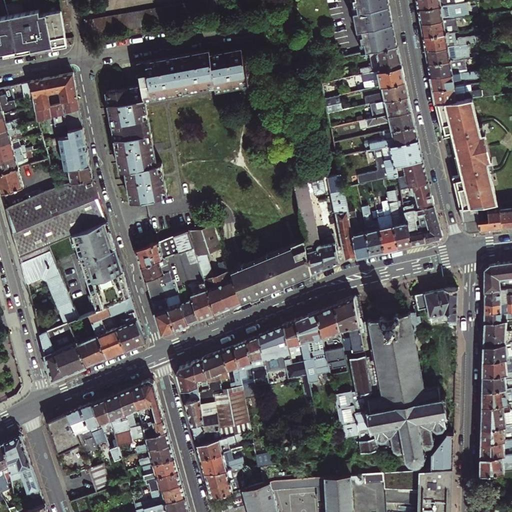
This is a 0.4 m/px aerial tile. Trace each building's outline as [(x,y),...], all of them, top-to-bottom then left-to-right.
[(224,0),(192,0),(86,20),(88,34),(226,8),(224,0)] [(391,14),(388,0),(346,0),(348,3),(351,3),(353,10),(347,11),(351,29),(356,28),(358,35),(355,36),(356,42),(359,42),(361,52),(369,50),(397,44),(391,14)] [(416,0),(417,1),(418,8),(466,1),(466,0),(416,0)] [(466,1),(418,8),(419,15),(420,22),(455,17),(468,15),(466,1)] [(0,52),(29,47),(31,52),(43,50),(66,45),(58,10),(40,13),(39,8),(0,16),(0,52)] [(284,30),(290,28),(291,25),(290,19),(285,16),(280,18),(277,23),(279,28),(284,30)] [(421,29),(423,35),(454,31),(458,31),(455,17),(420,22),(421,29)] [(454,31),(423,35),(424,42),(425,49),(466,44),(482,42),(480,34),(455,37),(454,31)] [(362,73),(371,71),(402,64),(400,55),(397,44),(369,50),(372,66),(370,67),(368,66),(360,67),(362,73)] [(426,56),(428,62),(463,58),(468,58),(466,44),(425,49),(426,56)] [(211,54),(216,84),(216,90),(248,84),(242,48),(232,50),(229,51),(226,51),(211,54)] [(216,84),(211,54),(210,49),(179,54),(173,55),(180,90),(195,88),(206,86),(216,84)] [(180,90),(173,55),(150,60),(138,62),(143,84),(145,96),(172,91),(175,91),(180,90)] [(429,70),(430,76),(465,72),(463,58),(428,62),(429,70)] [(382,84),(405,78),(404,72),(402,64),(371,71),(372,78),(357,82),(359,89),(382,84)] [(465,72),(430,76),(431,83),(432,88),(454,86),(453,80),(479,77),(478,70),(465,72)] [(76,86),(73,73),(44,79),(31,82),(33,95),(36,107),(78,97),(76,86)] [(366,103),(385,98),(408,93),(407,85),(405,78),(382,84),(384,91),(381,92),(380,92),(364,95),(366,103)] [(33,95),(31,82),(22,84),(24,97),(27,96),(33,95)] [(145,96),(143,84),(126,87),(107,91),(109,102),(145,96)] [(435,101),(473,97),(494,95),(493,89),(464,92),(463,85),(454,86),(432,88),(433,95),(435,101)] [(0,102),(14,99),(11,87),(0,89),(0,102)] [(366,118),(412,108),(410,100),(408,93),(385,98),(388,109),(384,109),(384,107),(364,111),(366,118)] [(339,94),(325,97),(328,112),(342,109),(339,94)] [(27,96),(30,108),(36,107),(33,95),(27,96)] [(111,114),(115,136),(151,129),(147,107),(146,103),(145,96),(109,102),(110,106),(110,110),(111,114)] [(67,124),(69,129),(84,127),(81,112),(78,97),(36,107),(38,119),(54,116),(55,125),(67,124)] [(454,133),(458,153),(488,146),(483,124),(480,125),(473,97),(435,101),(439,118),(443,135),(450,134),(454,133)] [(14,99),(0,102),(0,116),(4,115),(3,109),(17,105),(16,99),(14,99)] [(390,118),(392,127),(415,122),(413,115),(412,108),(366,118),(361,120),(362,126),(387,121),(387,118),(390,118)] [(0,130),(21,124),(25,123),(23,117),(11,120),(9,114),(4,115),(0,116),(0,130)] [(381,145),(418,137),(417,131),(415,122),(392,127),(384,129),(385,137),(364,142),(365,149),(381,145)] [(21,124),(0,130),(0,143),(12,140),(10,134),(23,130),(21,124)] [(62,169),(66,168),(91,164),(87,146),(84,127),(69,129),(70,135),(54,138),(60,170),(62,169)] [(155,151),(151,129),(115,136),(118,153),(119,156),(120,162),(121,169),(126,169),(157,162),(155,154),(155,151)] [(450,134),(455,154),(458,153),(454,133),(450,134)] [(395,163),(423,156),(421,147),(418,137),(381,145),(388,176),(397,173),(395,163)] [(20,138),(12,140),(0,143),(0,157),(30,149),(34,147),(33,144),(26,146),(25,143),(21,144),(20,138)] [(488,146),(458,153),(463,173),(460,173),(453,175),(456,190),(460,206),(489,203),(498,202),(490,170),(494,169),(488,146)] [(30,149),(0,157),(0,171),(17,166),(29,162),(28,156),(32,155),(30,149)] [(463,173),(458,153),(455,154),(460,173),(463,173)] [(397,173),(400,187),(429,180),(425,167),(423,156),(395,163),(397,173)] [(157,162),(126,169),(128,177),(128,180),(129,184),(132,199),(168,193),(165,177),(164,174),(162,161),(157,162)] [(65,182),(59,184),(54,187),(44,163),(34,167),(44,191),(6,208),(12,228),(21,262),(50,250),(47,244),(71,234),(86,228),(107,220),(93,178),(65,182)] [(91,164),(66,168),(67,174),(65,174),(61,175),(60,170),(62,170),(62,169),(60,170),(54,171),(59,184),(65,182),(93,178),(92,171),(91,164)] [(23,187),(17,166),(0,171),(0,185),(2,193),(23,187)] [(341,173),(332,175),(328,176),(329,180),(330,186),(331,191),(344,188),(341,173)] [(326,189),(323,177),(312,180),(314,190),(315,192),(316,193),(321,192),(325,191),(326,189)] [(370,180),(375,202),(381,200),(386,221),(388,222),(388,224),(380,226),(385,249),(392,248),(398,246),(390,207),(384,177),(370,180)] [(415,194),(416,195),(431,191),(430,185),(429,180),(400,187),(402,197),(415,194)] [(309,191),(307,181),(295,184),(297,194),(309,191)] [(344,188),(331,191),(332,197),(332,199),(333,201),(346,198),(344,188)] [(299,204),(311,202),(311,199),(309,191),(297,194),(299,204)] [(412,203),(414,209),(417,208),(434,203),(433,197),(431,191),(416,195),(417,201),(412,202),(412,203)] [(417,201),(416,195),(406,198),(406,201),(403,201),(404,204),(404,206),(412,203),(412,202),(417,201)] [(346,198),(333,201),(334,207),(335,212),(336,211),(348,209),(346,198)] [(511,200),(499,202),(502,226),(510,225),(511,224),(511,200)] [(299,204),(301,214),(313,211),(312,208),(311,202),(299,204)] [(502,226),(499,202),(498,202),(489,203),(491,217),(480,218),(481,228),(494,227),(502,226)] [(414,212),(414,209),(412,203),(404,206),(404,204),(390,207),(398,246),(407,244),(421,241),(425,240),(439,237),(443,233),(434,203),(417,208),(418,211),(414,212)] [(489,203),(460,206),(465,227),(467,229),(469,230),(475,229),(481,228),(480,218),(491,217),(489,203)] [(348,209),(336,211),(339,226),(351,223),(348,210),(348,209)] [(371,252),(366,229),(357,231),(356,228),(358,226),(355,209),(348,210),(351,223),(357,255),(366,254),(371,252)] [(303,224),(315,221),(314,217),(313,211),(301,214),(303,224)] [(363,213),(366,229),(371,252),(379,251),(385,249),(380,226),(373,228),(370,212),(363,213)] [(116,248),(107,220),(86,228),(71,234),(74,245),(79,243),(82,253),(77,254),(84,277),(89,276),(94,290),(89,292),(95,310),(107,305),(131,295),(130,290),(121,264),(116,248)] [(303,224),(305,234),(317,231),(316,226),(315,221),(303,224)] [(242,301),(232,270),(227,272),(222,274),(215,277),(206,252),(224,246),(216,222),(189,231),(214,312),(225,308),(230,306),(232,305),(238,303),(242,301)] [(357,255),(351,223),(339,226),(346,258),(352,257),(357,255)] [(143,234),(146,245),(155,242),(152,231),(143,234)] [(214,312),(189,231),(175,235),(180,252),(178,253),(181,261),(183,267),(165,273),(158,275),(160,282),(161,283),(175,279),(189,323),(194,320),(200,318),(207,315),(214,312)] [(307,244),(313,242),(319,241),(318,236),(317,231),(305,234),(305,237),(306,240),(307,244)] [(139,258),(141,266),(178,253),(180,252),(175,235),(155,242),(146,245),(136,249),(139,258)] [(301,276),(313,272),(317,270),(332,263),(340,260),(334,235),(323,238),(323,243),(322,243),(321,243),(319,244),(319,245),(314,246),(313,242),(307,244),(306,240),(305,237),(300,239),(298,243),(293,245),(282,250),(289,281),(301,276)] [(78,317),(50,250),(21,262),(24,273),(26,282),(41,276),(47,279),(65,322),(68,321),(78,317)] [(277,286),(289,281),(282,250),(269,256),(257,260),(266,291),(268,290),(270,290),(277,286)] [(158,275),(165,273),(162,266),(168,264),(168,265),(181,261),(178,253),(141,266),(144,274),(145,279),(158,275)] [(248,299),(266,291),(257,260),(232,270),(242,301),(248,299)] [(511,283),(511,260),(502,262),(488,263),(485,266),(485,289),(501,287),(510,286),(511,283)] [(145,279),(148,287),(160,282),(158,275),(145,279)] [(175,279),(161,283),(175,328),(183,325),(189,323),(175,279)] [(148,287),(162,333),(170,330),(175,328),(161,283),(160,282),(148,287)] [(445,285),(425,290),(429,305),(432,321),(449,318),(449,323),(457,324),(458,302),(458,286),(445,285)] [(501,287),(485,289),(485,292),(485,296),(485,303),(511,300),(511,291),(501,292),(501,291),(501,287)] [(429,305),(425,290),(421,292),(416,293),(419,307),(429,305)] [(359,320),(364,319),(359,293),(357,293),(354,294),(359,320)] [(344,298),(335,302),(339,328),(349,326),(352,341),(353,351),(364,349),(361,331),(359,320),(354,294),(344,298)] [(125,307),(129,320),(138,317),(131,295),(107,305),(112,316),(115,314),(114,312),(125,307)] [(485,307),(485,312),(511,309),(511,300),(485,303),(485,307)] [(339,328),(335,302),(326,305),(318,309),(323,333),(332,330),(333,336),(337,336),(338,340),(342,339),(339,328)] [(126,348),(116,326),(103,332),(97,317),(107,313),(108,316),(110,321),(113,320),(112,316),(107,305),(95,310),(88,313),(91,320),(97,334),(106,356),(116,352),(126,348)] [(296,318),(302,342),(303,348),(304,352),(305,358),(309,381),(319,379),(318,372),(330,369),(328,361),(326,349),(323,333),(318,309),(307,313),(296,318)] [(364,319),(359,320),(361,331),(371,330),(371,332),(370,333),(371,335),(372,335),(373,344),(372,344),(373,346),(374,346),(375,354),(366,356),(365,353),(350,356),(352,365),(357,391),(352,392),(357,419),(360,432),(359,432),(360,438),(359,439),(361,450),(378,447),(380,455),(382,455),(384,452),(384,448),(381,448),(380,446),(391,444),(391,445),(392,445),(393,445),(393,447),(398,450),(404,449),(404,450),(403,450),(403,452),(405,452),(405,455),(404,455),(404,457),(406,457),(408,459),(407,460),(409,462),(410,460),(412,461),(412,463),(414,463),(415,461),(418,461),(419,462),(421,461),(420,460),(422,458),(424,459),(425,457),(423,456),(424,453),(426,453),(426,451),(424,451),(424,448),(426,448),(425,446),(423,446),(423,445),(431,443),(433,440),(433,438),(434,438),(434,437),(435,436),(435,435),(433,434),(432,426),(434,426),(437,429),(443,428),(446,424),(448,423),(448,421),(446,421),(445,414),(446,414),(447,416),(449,415),(449,413),(450,413),(449,410),(448,411),(445,396),(447,395),(447,393),(445,394),(444,392),(443,392),(443,394),(441,394),(440,387),(441,387),(441,384),(439,384),(439,383),(437,383),(437,384),(427,386),(427,385),(426,385),(425,381),(426,380),(425,378),(424,378),(423,369),(423,367),(422,367),(420,359),(421,359),(421,357),(420,357),(418,349),(419,349),(419,346),(418,346),(416,337),(423,336),(419,320),(418,320),(416,309),(411,310),(411,309),(407,310),(407,311),(405,311),(405,312),(401,313),(398,312),(398,311),(395,312),(396,313),(393,314),(393,316),(389,317),(386,317),(384,316),(384,315),(383,315),(383,314),(380,314),(380,315),(378,316),(378,317),(373,318),(373,317),(371,318),(371,317),(368,317),(368,319),(364,319)] [(485,317),(485,321),(507,318),(511,317),(511,309),(485,312),(485,317)] [(86,339),(77,342),(87,364),(97,360),(106,356),(97,334),(92,336),(86,322),(91,320),(88,313),(78,317),(68,321),(71,328),(80,325),(86,339)] [(146,340),(138,317),(129,320),(116,326),(126,348),(137,344),(146,340)] [(292,319),(284,323),(290,344),(302,342),(296,318),(292,319)] [(483,327),(483,333),(507,330),(507,318),(485,321),(483,321),(483,327)] [(92,336),(97,334),(91,320),(86,322),(92,336)] [(87,364),(77,342),(71,328),(68,321),(65,322),(40,332),(52,379),(72,370),(87,364)] [(307,390),(311,389),(309,381),(305,358),(294,361),(292,354),(291,350),(290,344),(284,323),(271,328),(260,333),(267,371),(287,367),(289,376),(303,373),(307,390)] [(506,342),(507,330),(483,333),(483,340),(483,346),(484,345),(506,342)] [(247,338),(254,374),(267,371),(260,333),(253,335),(247,338)] [(254,374),(247,338),(241,340),(235,343),(243,386),(244,389),(249,388),(250,392),(257,390),(256,383),(254,374)] [(483,353),(483,360),(511,355),(511,341),(506,342),(484,345),(483,353)] [(290,344),(291,350),(303,348),(302,342),(290,344)] [(243,386),(235,343),(230,345),(223,348),(228,369),(233,367),(234,373),(236,382),(230,383),(231,388),(243,386)] [(347,365),(344,353),(343,345),(335,347),(326,349),(328,361),(332,360),(333,367),(347,365)] [(219,430),(221,436),(243,430),(251,428),(244,389),(243,386),(231,388),(230,383),(229,375),(228,369),(223,348),(218,350),(212,352),(207,354),(203,356),(209,387),(201,388),(202,390),(199,391),(200,397),(206,433),(219,430)] [(304,352),(292,354),(294,361),(305,358),(304,352)] [(483,374),(511,370),(511,355),(483,360),(483,367),(483,374)] [(193,360),(197,380),(202,379),(203,383),(201,384),(201,388),(209,387),(203,356),(198,358),(193,360)] [(199,391),(198,388),(197,380),(193,360),(187,362),(180,365),(177,372),(185,401),(200,397),(199,391)] [(483,380),(482,388),(511,384),(511,370),(483,374),(483,380)] [(269,380),(267,371),(254,374),(256,383),(269,380)] [(143,380),(153,420),(164,417),(154,380),(149,378),(147,379),(143,380)] [(143,422),(153,420),(143,380),(138,382),(132,384),(138,407),(142,421),(143,422)] [(119,390),(133,438),(145,435),(146,435),(143,425),(136,426),(135,423),(132,412),(130,410),(138,407),(132,384),(126,387),(119,390)] [(482,404),(508,401),(511,400),(511,384),(482,388),(482,397),(482,404)] [(357,419),(352,392),(351,389),(335,392),(344,435),(359,432),(360,432),(357,419)] [(133,438),(119,390),(113,392),(105,395),(115,429),(115,432),(118,442),(133,438)] [(105,432),(115,429),(105,395),(99,398),(92,400),(105,432)] [(196,443),(221,436),(219,430),(206,433),(200,397),(185,401),(190,422),(193,431),(196,443)] [(105,432),(92,400),(86,403),(80,405),(93,435),(96,442),(107,437),(107,436),(105,432)] [(508,407),(508,401),(482,404),(482,414),(481,426),(511,422),(511,415),(510,410),(508,407)] [(74,408),(68,410),(86,451),(91,449),(86,437),(93,435),(80,405),(74,408)] [(86,451),(68,410),(60,414),(48,419),(65,468),(67,474),(88,467),(97,492),(114,486),(104,461),(92,466),(86,451)] [(143,425),(146,435),(167,429),(166,424),(164,417),(153,420),(143,422),(143,425)] [(511,422),(481,426),(481,434),(481,441),(511,437),(511,422)] [(167,429),(146,435),(145,435),(147,443),(145,442),(135,444),(137,451),(139,451),(171,442),(170,438),(167,429)] [(200,457),(231,448),(229,442),(245,438),(243,430),(221,436),(196,443),(198,450),(200,457)] [(453,464),(454,430),(447,430),(447,432),(431,451),(431,466),(450,465),(453,464)] [(118,443),(118,442),(115,432),(107,436),(107,437),(111,446),(118,443)] [(5,440),(11,475),(12,478),(13,485),(21,482),(24,494),(30,492),(33,495),(38,494),(38,489),(40,488),(21,434),(14,437),(5,440)] [(93,435),(86,437),(91,449),(98,447),(96,442),(93,435)] [(511,437),(481,441),(481,447),(481,455),(511,451),(511,437)] [(0,443),(0,462),(2,467),(4,475),(11,475),(5,440),(0,443)] [(139,458),(140,464),(174,455),(173,449),(171,442),(139,451),(140,457),(139,458)] [(115,457),(122,455),(118,443),(111,446),(115,457)] [(202,465),(204,471),(239,467),(246,466),(243,456),(234,458),(231,448),(200,457),(202,465)] [(511,451),(481,455),(480,463),(480,472),(511,467),(511,451)] [(140,464),(140,465),(143,478),(144,477),(178,468),(177,463),(174,455),(140,464)] [(258,464),(261,464),(272,463),(270,455),(256,456),(258,464)] [(339,462),(339,473),(350,473),(349,461),(339,462)] [(278,511),(272,487),(270,480),(273,478),(273,471),(272,463),(261,464),(262,469),(263,474),(265,481),(243,487),(249,511),(354,511),(352,481),(352,476),(366,475),(365,471),(350,473),(339,473),(313,475),(313,479),(327,478),(327,483),(329,511),(278,511)] [(431,466),(397,469),(398,488),(422,489),(421,511),(411,511),(451,511),(452,504),(449,504),(449,500),(450,465),(431,466)] [(239,467),(204,471),(206,478),(208,484),(219,481),(218,478),(229,476),(229,478),(246,473),(245,469),(243,468),(239,469),(239,467)] [(181,477),(178,468),(144,477),(146,484),(149,483),(151,491),(182,482),(181,477)] [(397,469),(385,470),(385,479),(386,488),(398,488),(397,469)] [(352,476),(352,481),(385,479),(385,470),(365,471),(366,475),(352,476)] [(245,481),(247,478),(246,473),(229,478),(229,476),(218,478),(219,481),(208,484),(209,490),(211,495),(233,489),(232,482),(234,482),(236,483),(245,481)] [(270,480),(272,487),(327,483),(327,478),(313,479),(313,475),(286,477),(273,478),(270,480)] [(135,503),(136,508),(186,495),(184,490),(182,482),(151,491),(148,492),(150,499),(135,503)] [(4,498),(8,506),(16,502),(14,492),(4,498)] [(150,511),(158,510),(158,511),(175,511),(189,508),(187,502),(186,495),(136,508),(137,511),(150,511)] [(70,500),(73,508),(87,503),(84,496),(70,500)] [(31,500),(16,505),(17,511),(20,511),(21,511),(33,507),(31,500)] [(8,506),(11,511),(17,511),(16,505),(16,502),(8,506)] [(48,511),(48,510),(45,503),(33,507),(21,511),(20,511),(48,511)]
